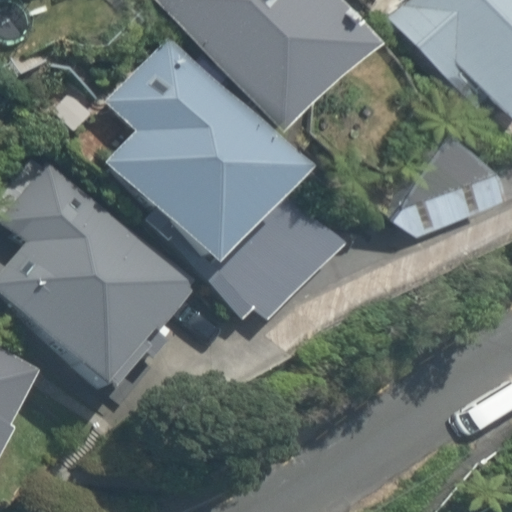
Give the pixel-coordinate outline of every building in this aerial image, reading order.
[(365,17),(349,0),(161,0),(263,110),(365,17)] [(511,64),(511,0),(378,0),(376,2),(469,104),(511,64)] [(295,165),(161,28),(89,99),(116,126),(86,156),(193,265),(295,165)] [(511,122),(498,140),(511,151),(511,122)] [(186,302),(47,155),(0,198),(0,224),(7,232),(0,238),(0,318),(78,402),(186,302)] [(470,175),(372,223),(386,252),(484,204),(470,175)] [(0,407),(25,363),(0,349),(0,407)]
